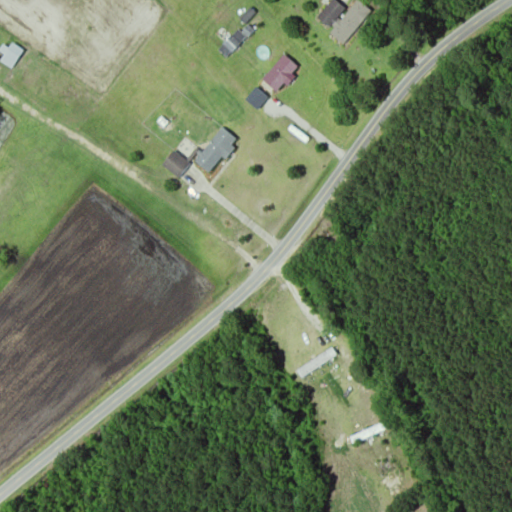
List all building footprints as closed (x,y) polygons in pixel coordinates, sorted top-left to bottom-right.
[(344,44),(372,13),(358,0),(348,11),(335,0),(332,0),(316,18),(344,44)] [(219,51),(227,58),(245,37),(237,30),(219,51)] [(1,61),(12,69),(24,52),(13,44),(1,61)] [(262,80),(276,92),(298,68),(284,55),(262,80)] [(195,162),(210,174),(238,141),(223,128),(195,162)] [(163,166),(179,179),(190,164),(174,152),(163,166)] [(298,372),(303,379),(337,356),(332,349),(298,372)] [(387,430),(384,423),(351,439),(354,445),(387,430)]
